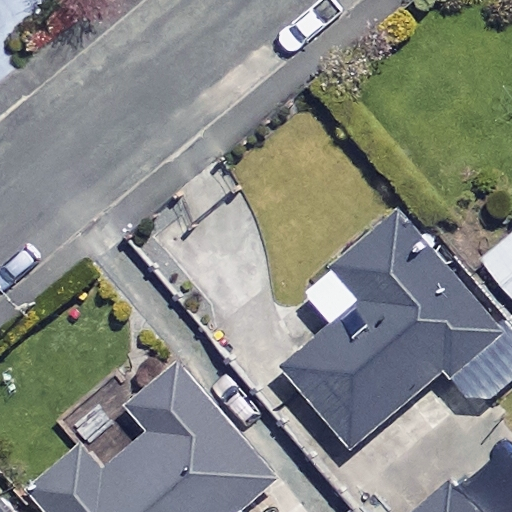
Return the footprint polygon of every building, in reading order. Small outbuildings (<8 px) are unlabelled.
[(283,360),(350,442),(443,366),(476,407),(511,377),(511,339),(401,204),(308,279),(338,315),(283,360)] [(511,288),(511,231),(484,255),(511,288)] [(278,475),(180,358),(131,399),(151,423),(106,461),(85,437),(32,481),(57,511),(241,511),(239,508),(278,475)] [(489,511),(459,478),(418,511),(489,511)] [(15,511),(3,497),(0,499),(0,511),(15,511)]
